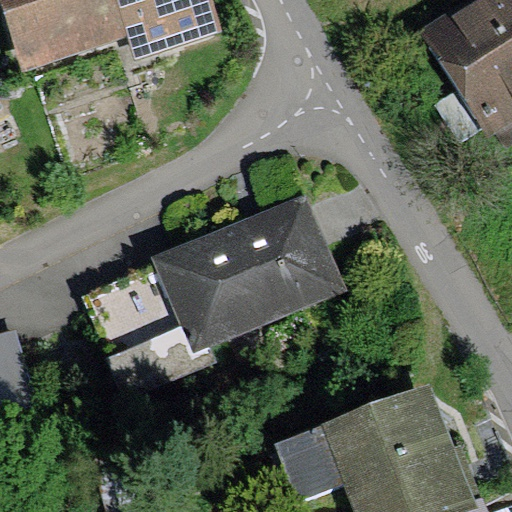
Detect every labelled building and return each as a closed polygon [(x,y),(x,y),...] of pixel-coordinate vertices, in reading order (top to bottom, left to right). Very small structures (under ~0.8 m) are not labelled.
[(198,0),(0,0),(0,10),(26,85),(207,22),(198,0)] [(511,0),(508,0),(427,56),(489,146),(511,130),(511,0)] [(299,214),(77,310),(116,399),(337,303),(299,214)] [(6,349),(0,350),(0,431),(29,423),(6,349)] [(462,511),(428,416),(279,469),(294,511),(310,511),(352,497),(356,511),(462,511)]
